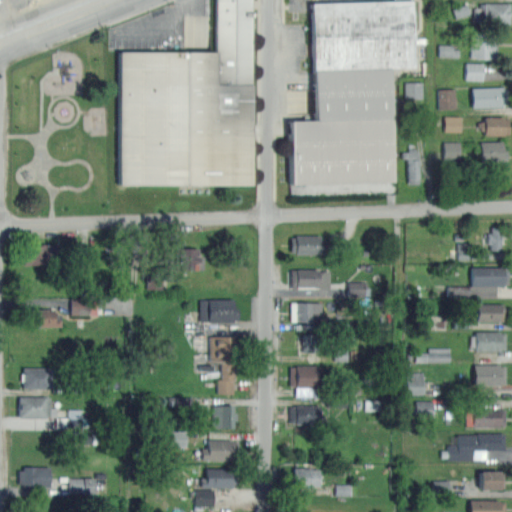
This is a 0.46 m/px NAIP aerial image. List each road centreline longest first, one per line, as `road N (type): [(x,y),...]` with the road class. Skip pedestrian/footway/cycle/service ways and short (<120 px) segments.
road 1 (residential): [(511,205),(0,225)]
road 2 (residential): [(268,0),(265,511)]
road 3 (residential): [(2,0),(0,134)]
